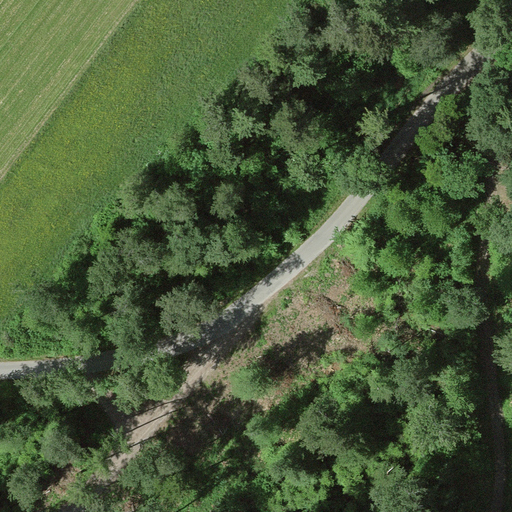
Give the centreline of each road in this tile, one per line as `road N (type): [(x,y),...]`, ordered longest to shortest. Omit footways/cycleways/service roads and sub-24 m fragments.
road 1 (tertiary): [(0,370),(137,355),(228,318),(335,224),(441,95),(511,27)]
road 2 (track): [(500,511),(504,459),(481,304),(493,147),(477,59)]
